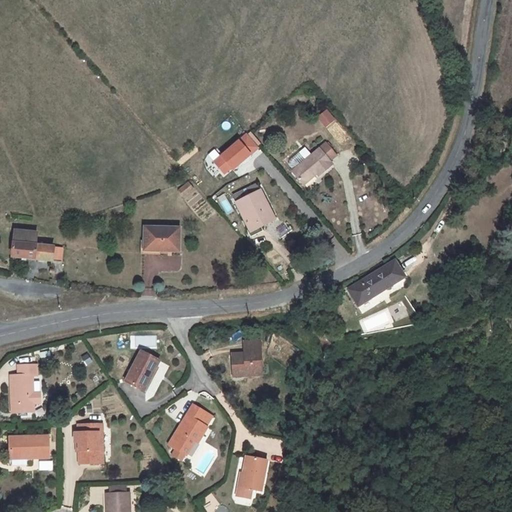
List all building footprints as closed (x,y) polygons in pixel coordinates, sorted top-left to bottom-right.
[(253,156),(240,140),(214,162),(225,175),(232,169),(234,171),(253,156)] [(498,142),(492,156),(500,160),(506,146),(498,142)] [(317,174),(319,177),(332,166),(329,162),(335,158),(325,145),(293,173),(303,186),(317,174)] [(204,177),(199,181),(206,188),(210,184),(204,177)] [(188,184),(180,191),(184,197),(193,190),(188,184)] [(250,233),(275,221),(260,192),(236,204),(250,233)] [(144,252),(179,252),(180,230),(145,229),(144,252)] [(36,246),(37,235),(15,233),(14,244),(36,246)] [(12,258),(52,262),(53,248),(36,246),(14,244),(12,258)] [(62,249),(53,248),(52,262),(61,262),(62,249)] [(349,291),(358,307),(404,279),(394,263),(349,291)] [(260,353),(259,342),(244,343),(244,355),(260,353)] [(144,392),(160,362),(141,353),(125,382),(144,392)] [(243,373),(247,376),(261,375),(260,353),(244,355),(233,355),(234,374),(243,373)] [(32,376),(37,376),(36,366),(18,367),(19,377),(11,377),(13,413),(33,413),(33,404),(39,404),(39,394),(33,394),(32,376)] [(193,406),(169,445),(187,455),(200,433),(202,434),(207,425),(204,423),(208,415),(193,406)] [(103,426),(91,426),(78,426),(79,433),(75,433),(75,444),(79,444),(79,464),(104,464),(103,426)] [(26,460),(49,459),(48,437),(9,439),(10,465),(12,467),(26,466),(26,460)] [(240,487),(261,491),(267,460),(246,457),(240,487)] [(111,495),(126,494),(125,484),(110,485),(111,495)] [(240,487),(238,487),(236,496),(250,498),(252,489),(240,487)] [(126,494),(111,495),(106,495),(107,511),(130,511),(130,494),(126,494)]
